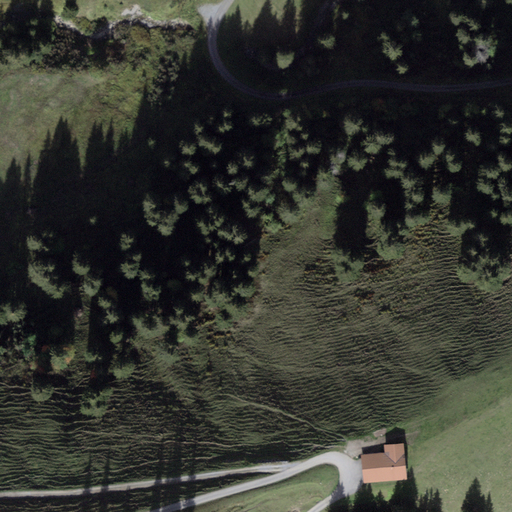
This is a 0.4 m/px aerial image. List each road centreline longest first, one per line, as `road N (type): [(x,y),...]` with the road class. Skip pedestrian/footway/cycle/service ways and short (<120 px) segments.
road 1 (track): [(511,80),(432,88),(357,83),(267,96),(238,85),(213,53),(219,14),(230,0)]
road 2 (track): [(302,467),(0,495)]
road 3 (track): [(159,511),(330,457),(344,460),(353,479),(312,511)]
